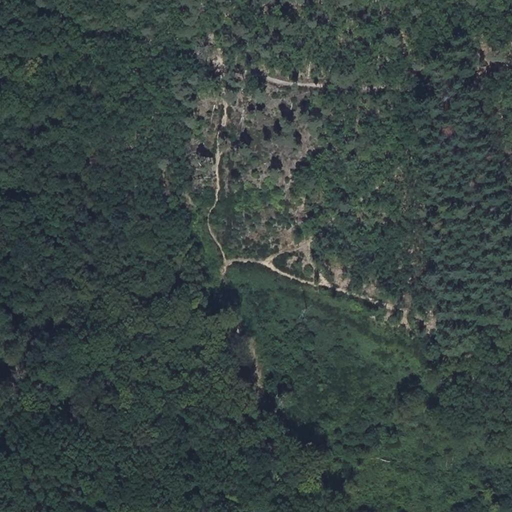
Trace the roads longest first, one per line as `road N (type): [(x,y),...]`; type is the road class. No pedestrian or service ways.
road 1 (track): [(511,321),(428,318),(283,269),(233,271)]
road 2 (track): [(0,367),(54,398),(111,400),(206,353),(254,356)]
